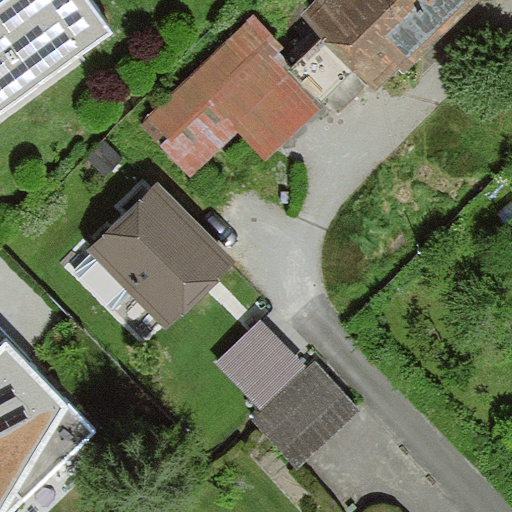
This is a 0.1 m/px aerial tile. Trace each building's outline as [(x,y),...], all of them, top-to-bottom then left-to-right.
[(4,0),(0,3),(0,112),(110,30),(87,0),(4,0)] [(453,26),(428,0),(334,0),(319,15),(389,88),(453,26)] [(428,0),(453,26),(479,0),(428,0)] [(262,26),(151,126),(195,175),(246,130),(266,153),(323,101),(279,52),(283,49),(262,26)] [(231,266),(158,190),(92,253),(165,329),(231,266)] [(261,404),(301,366),(262,325),(222,364),(261,404)] [(0,331),(0,511),(12,511),(96,434),(0,331)] [(316,365),(258,420),(299,463),(357,408),(316,365)]
